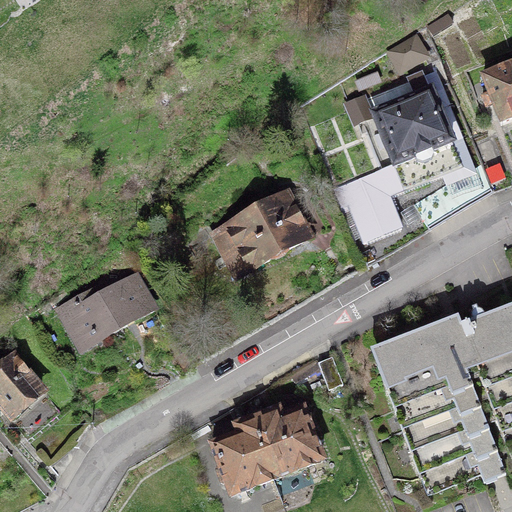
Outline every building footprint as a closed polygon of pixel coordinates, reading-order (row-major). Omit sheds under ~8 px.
[(413,38),(389,52),(401,71),(424,57),(413,38)] [(511,69),(483,81),(488,95),(482,97),(487,110),(493,108),(500,127),(511,121),(511,69)] [(393,166),(332,191),(340,209),(347,206),(363,244),(401,230),(389,198),(461,169),(431,94),(439,92),(432,74),(349,107),(356,124),(373,116),(393,166)] [(480,165),(463,175),(479,202),(492,194),(480,165)] [(452,182),(413,205),(429,232),(468,208),(452,182)] [(286,197),(212,237),(235,278),(271,260),(278,259),(283,257),(287,251),(303,242),(297,231),(303,228),(286,197)] [(103,289),(61,312),(72,332),(83,326),(94,345),(153,312),(134,279),(107,295),(103,289)] [(508,453),(511,463),(511,308),(460,329),(457,320),(372,353),(427,496),(480,476),(483,485),(504,477),(497,457),(508,453)] [(179,376),(195,367),(180,342),(165,351),(179,376)] [(14,359),(0,370),(0,405),(10,418),(41,392),(14,359)] [(342,387),(332,359),(318,364),(328,392),(342,387)] [(277,411),(250,422),(273,480),(315,464),(305,439),(312,437),(303,412),(294,415),(291,406),(277,411)] [(250,489),(273,480),(250,422),(235,428),(238,437),(211,447),(218,468),(215,472),(219,483),(225,484),(228,491),(247,483),(250,489)] [(30,444),(48,465),(72,446),(54,424),(30,444)]
